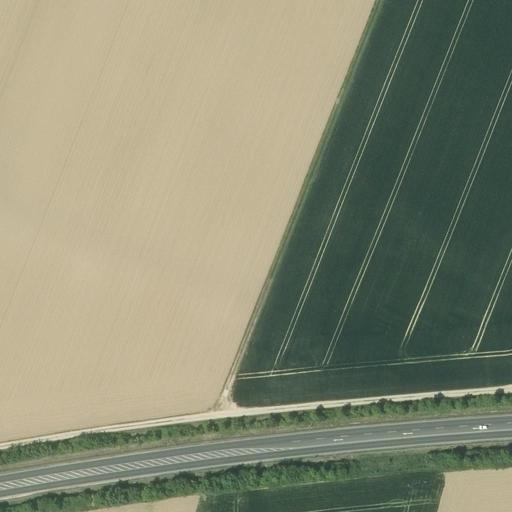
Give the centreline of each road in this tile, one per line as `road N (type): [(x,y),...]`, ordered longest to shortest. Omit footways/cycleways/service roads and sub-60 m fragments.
road 1 (trunk): [(511,427),(267,448),(0,487)]
road 2 (track): [(511,393),(231,415),(0,451)]
road 3 (track): [(262,303),(388,0)]
